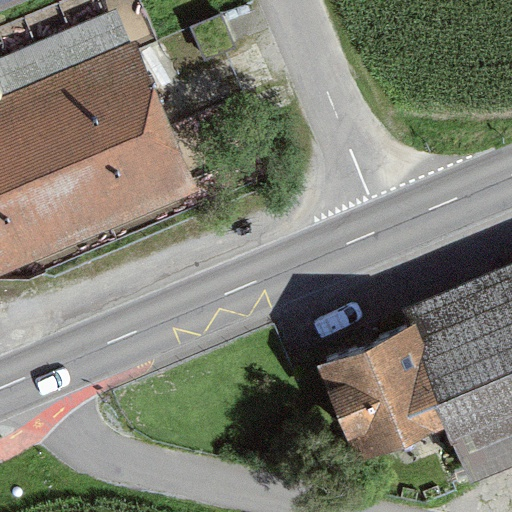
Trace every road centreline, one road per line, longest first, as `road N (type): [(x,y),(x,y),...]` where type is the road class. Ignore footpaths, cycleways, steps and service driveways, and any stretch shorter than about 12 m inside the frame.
road 1 (secondary): [(383,232),(50,370)]
road 2 (residential): [(50,370),(72,427),(89,445),(353,511)]
road 3 (residential): [(292,0),(383,232)]
road 4 (secondary): [(511,178),(383,232)]
